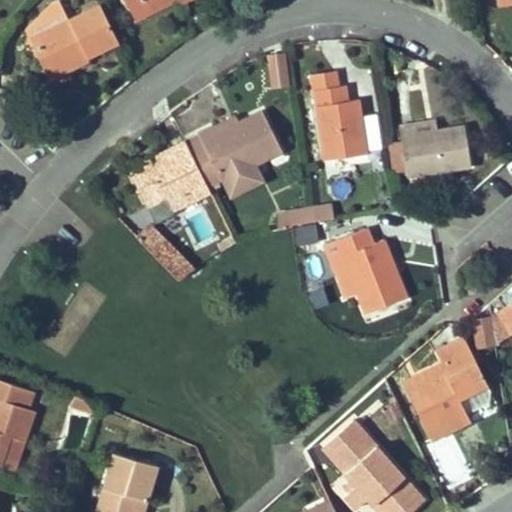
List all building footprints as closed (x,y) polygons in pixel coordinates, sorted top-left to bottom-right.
[(125,0),(127,2),(132,0),(144,0),(148,9),(169,0),(125,0)] [(134,16),(148,9),(144,0),(132,0),(127,2),(134,16)] [(32,37),(40,53),(47,50),(59,74),(75,66),(70,57),(84,50),(87,57),(118,42),(100,5),(32,37)] [(59,74),(47,50),(40,53),(52,78),(59,74)] [(84,50),(70,57),(75,66),(89,60),(87,57),(84,50)] [(286,83),(282,53),(268,59),(271,84),(286,83)] [(312,74),(314,90),(338,86),(335,71),(312,74)] [(345,85),(314,90),(325,160),(367,153),(367,149),(362,116),(359,98),(348,100),(345,85)] [(207,186),(222,178),(254,164),(282,149),(262,111),(237,122),(214,134),(211,129),(210,127),(199,132),(201,137),(186,144),(207,186)] [(377,113),(362,116),(367,149),(382,148),(377,113)] [(211,129),(214,134),(237,122),(234,116),(211,129)] [(412,123),(414,134),(436,130),(434,119),(412,123)] [(436,130),(414,134),(412,123),(398,125),(407,175),(471,164),(464,125),(436,130)] [(186,144),(201,137),(199,132),(184,140),(185,143),(186,144)] [(186,144),(185,143),(155,157),(157,163),(132,175),(147,206),(166,196),(172,209),(210,191),(207,186),(186,144)] [(132,175),(157,163),(155,157),(129,170),(132,175)] [(262,180),(254,164),(222,178),(230,196),(262,180)] [(325,220),(334,218),(331,206),(312,208),(314,221),(325,220)] [(443,206),(435,213),(441,220),(450,212),(443,206)] [(289,212),(291,225),(300,224),(314,221),(312,208),(289,212)] [(291,225),(289,212),(277,214),(279,229),(291,225)] [(300,224),(302,243),(315,241),(328,239),(325,220),(314,221),(300,224)] [(178,282),(193,267),(152,222),(136,236),(178,282)] [(366,227),(325,243),(335,269),(338,268),(347,265),(358,293),(366,313),(407,297),(383,239),(373,243),(366,227)] [(319,267),(315,241),(302,243),(306,269),(319,267)] [(358,293),(347,265),(338,268),(348,296),(358,293)] [(511,302),(503,308),(511,324),(511,302)] [(470,350),(464,336),(436,350),(441,362),(417,373),(421,383),(406,390),(430,438),(469,418),(465,409),(458,397),(487,382),(477,363),(470,350)] [(476,346),(470,350),(477,363),(483,359),(476,346)] [(406,390),(421,383),(417,373),(401,381),(406,390)] [(0,463),(1,464),(10,436),(24,441),(34,410),(27,407),(32,390),(0,379),(0,463)] [(487,382),(458,397),(465,409),(489,398),(490,389),(487,382)] [(70,404),(100,414),(103,405),(75,394),(70,404)] [(385,411),(391,423),(403,416),(397,405),(385,411)] [(353,419),(323,447),(354,483),(343,493),(355,507),(366,496),(380,511),(385,511),(414,487),(353,419)] [(15,469),(24,441),(10,436),(1,464),(15,469)] [(157,465),(114,453),(96,511),(136,511),(137,510),(135,509),(138,500),(146,502),(157,465)] [(407,511),(423,498),(414,487),(385,511),(407,511)] [(75,495),(55,491),(54,506),(74,509),(75,495)] [(314,511),(336,511),(330,499),(312,508),(314,511)] [(135,509),(137,510),(136,511),(142,511),(146,502),(138,500),(135,509)]
